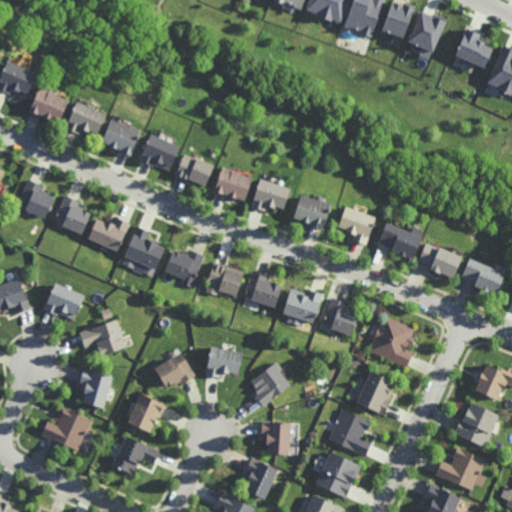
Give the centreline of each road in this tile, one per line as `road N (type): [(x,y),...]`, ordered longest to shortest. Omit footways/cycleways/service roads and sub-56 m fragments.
road 1 (residential): [(0,128),(203,216),(511,332)]
road 2 (residential): [(469,314),(379,511)]
